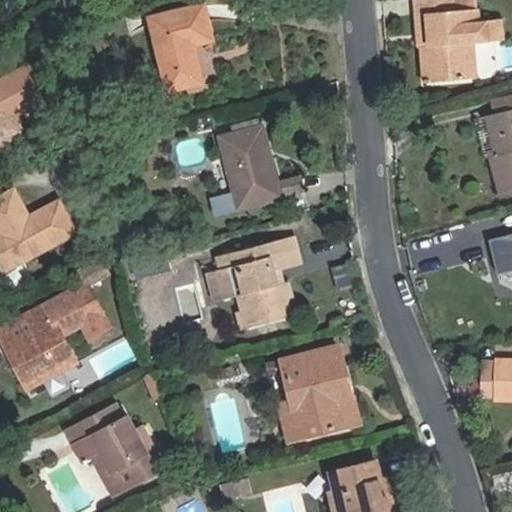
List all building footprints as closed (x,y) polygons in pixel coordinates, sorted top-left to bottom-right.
[(434,62),(437,81),(474,78),(471,42),(490,41),(488,18),(478,19),(477,8),(449,10),(448,0),(413,0),(415,14),(430,12),(432,32),(440,31),(441,45),(418,47),(419,63),(434,62)] [(192,43),(211,38),(204,5),(150,16),(165,88),(200,81),(192,43)] [(415,14),(418,47),(441,45),(440,31),(432,32),(430,12),(415,14)] [(500,17),(488,18),(490,41),(502,39),(500,17)] [(421,82),(437,81),(434,62),(419,63),(421,82)] [(0,109),(16,101),(20,109),(37,101),(21,71),(5,79),(8,87),(0,90),(0,138),(11,132),(0,112),(0,109)] [(492,113),(511,107),(511,92),(488,99),(492,113)] [(11,114),(20,109),(16,101),(0,109),(0,112),(11,132),(0,138),(0,146),(21,135),(11,114)] [(511,107),(492,113),(502,152),(488,156),(497,194),(511,189),(511,107)] [(478,117),(488,156),(502,152),(492,113),(478,117)] [(232,192),(236,209),(275,199),(272,184),(267,160),(269,160),(263,134),(221,144),(232,192)] [(300,176),(272,184),(275,199),(304,192),(300,176)] [(27,218),(11,189),(0,195),(0,269),(43,247),(73,230),(62,211),(32,227),(27,218)] [(216,214),(236,209),(232,192),(211,197),(216,214)] [(57,201),(27,218),(32,227),(62,211),(57,201)] [(96,240),(110,234),(102,218),(89,225),(96,240)] [(272,269),(278,268),(300,262),(293,234),(216,254),(219,268),(227,297),(237,295),(245,326),(290,316),(285,298),(281,281),(275,282),(272,269)] [(12,362),(25,388),(73,362),(60,335),(80,325),(88,340),(109,330),(87,285),(105,276),(100,265),(82,274),(86,284),(25,313),(30,323),(5,336),(17,359),(12,362)] [(212,301),(227,297),(219,268),(204,272),(212,301)] [(281,281),(278,268),(272,269),(275,282),(281,281)] [(288,279),(281,281),(285,298),(292,297),(288,279)] [(0,326),(0,340),(12,362),(17,359),(5,336),(30,323),(25,313),(0,326)] [(333,395),(347,392),(336,344),(281,358),(283,370),(290,398),(298,435),(340,425),(333,395)] [(269,374),(283,370),(281,358),(266,361),(269,374)] [(511,359),(496,359),(496,364),(482,363),(482,394),(495,394),(495,397),(511,397),(511,359)] [(354,421),(347,392),(333,395),(340,425),(354,421)] [(285,437),(298,435),(290,398),(276,401),(285,437)] [(150,472),(129,433),(114,405),(67,430),(81,457),(89,453),(98,449),(119,489),(150,472)] [(140,427),(129,433),(150,472),(161,466),(140,427)] [(111,494),(119,489),(98,449),(89,453),(111,494)] [(387,511),(384,497),(380,498),(375,478),(379,477),(375,461),(329,472),(333,488),(328,488),(334,511),(387,511)]
